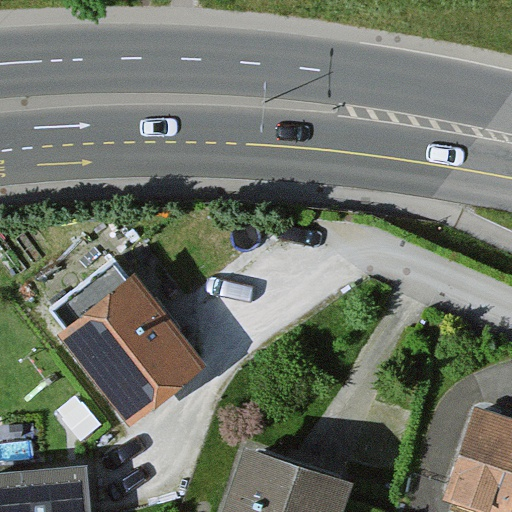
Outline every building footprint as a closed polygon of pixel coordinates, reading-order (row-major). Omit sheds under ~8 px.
[(50,342),(125,427),(197,363),(122,279),(50,342)] [(433,494),(486,511),(511,511),(511,419),(465,403),(433,494)] [(0,465),(25,464),(21,416),(0,417),(0,465)] [(204,511),(329,511),(338,487),(224,451),(204,511)] [(0,511),(83,511),(79,474),(0,483),(0,511)]
